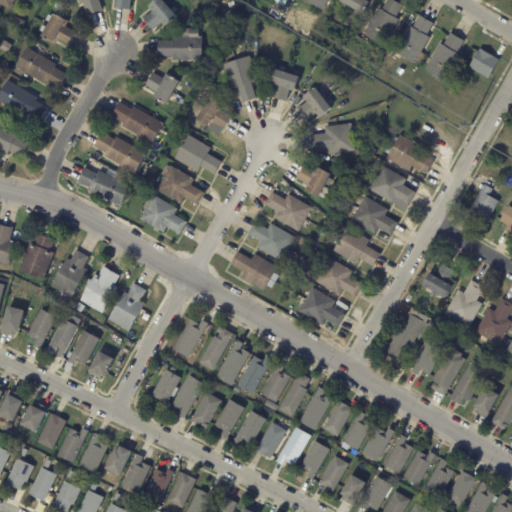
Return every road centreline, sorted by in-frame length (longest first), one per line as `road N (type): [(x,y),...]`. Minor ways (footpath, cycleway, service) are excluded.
road 1 (tertiary): [(0,193),(45,206),(191,277),(511,468)]
road 2 (residential): [(0,355),(320,511)]
road 3 (residential): [(511,90),(348,373)]
road 4 (residential): [(267,149),(115,411)]
road 5 (residential): [(121,49),(45,206)]
